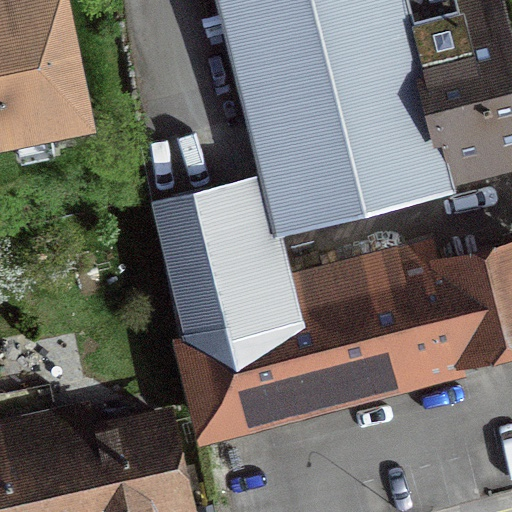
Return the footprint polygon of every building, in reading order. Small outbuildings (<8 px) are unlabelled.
[(0,133),(79,118),(55,0),(5,0),(0,1),(0,133)] [(213,0),(244,121),(137,148),(176,338),(267,316),(260,289),(268,283),(313,269),(313,267),(288,273),(278,231),(452,189),(444,157),(404,0),(213,0)] [(462,168),(511,154),(511,83),(491,0),(404,0),(444,157),(458,153),(462,168)] [(196,420),(511,339),(511,256),(400,285),(389,251),(313,269),(268,283),(260,289),(267,316),(176,338),(196,420)] [(90,441),(83,409),(0,427),(0,511),(165,511),(184,508),(165,424),(90,441)]
